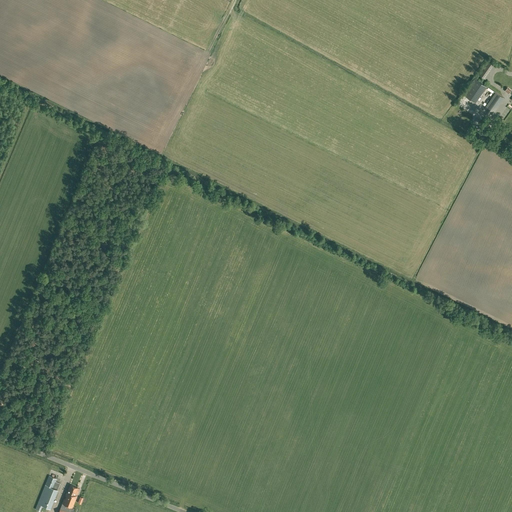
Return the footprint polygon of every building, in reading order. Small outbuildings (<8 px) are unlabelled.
[(495,63),(489,59),(478,73),(484,78),(495,63)] [(464,94),(476,102),(487,86),(475,77),(464,94)] [(503,97),(496,92),(485,108),(492,113),(503,97)] [(50,509),(60,483),(56,481),(57,479),(49,475),(37,503),(35,509),(40,511),(42,505),(50,509)] [(76,496),(79,490),(77,489),(77,488),(70,485),(67,492),(65,495),(66,496),(65,498),(64,498),(58,511),(72,511),(74,508),(72,507),(77,496),(76,496)]
